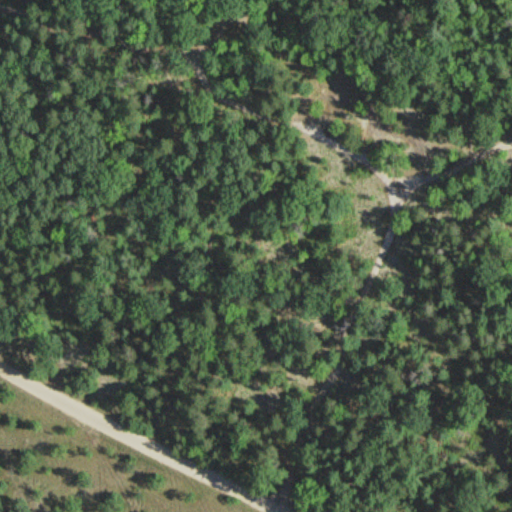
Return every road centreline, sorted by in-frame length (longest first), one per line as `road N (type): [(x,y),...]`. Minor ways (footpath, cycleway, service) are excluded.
road 1 (track): [(0,9),(63,36),(198,57),(216,93),(363,156),(401,183),(350,349),(279,506)]
road 2 (residential): [(290,511),(0,360)]
